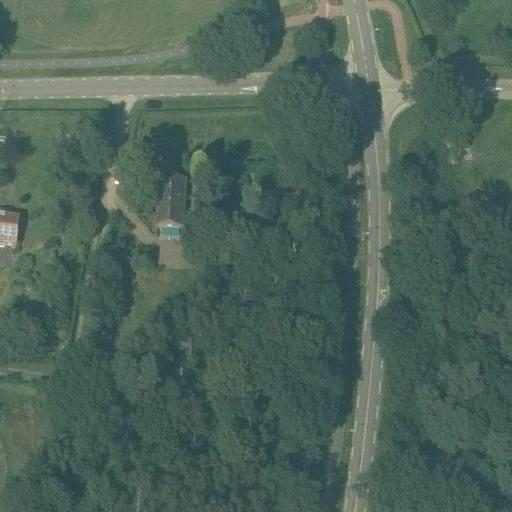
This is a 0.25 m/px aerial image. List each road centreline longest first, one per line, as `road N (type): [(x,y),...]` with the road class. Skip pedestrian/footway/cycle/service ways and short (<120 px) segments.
road 1 (tertiary): [(352,511),(377,274),(367,83)]
road 2 (unclassified): [(367,83),(0,90)]
road 3 (unclassified): [(511,89),(367,83)]
